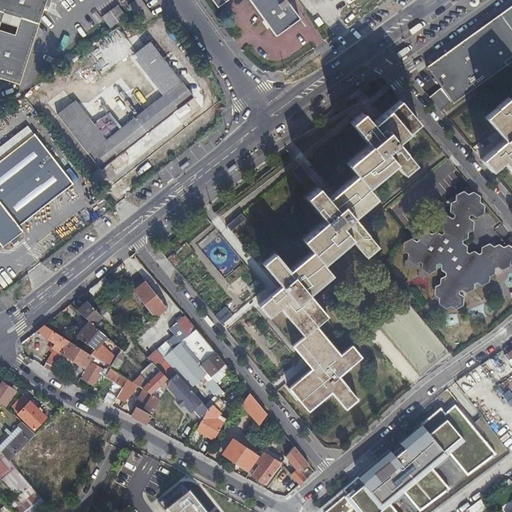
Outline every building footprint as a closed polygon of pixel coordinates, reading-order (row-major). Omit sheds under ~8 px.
[(0,0),(0,78),(18,85),(46,0),(0,0)] [(210,0),(217,9),(228,0),(248,0),(276,37),(300,19),(286,0),(210,0)] [(443,86),(441,88),(451,102),(453,101),(455,103),(511,61),(511,5),(432,63),(434,66),(430,69),(443,86)] [(58,116),(89,155),(101,171),(196,99),(183,83),(153,44),(136,56),(167,95),(105,143),(74,103),(58,116)] [(451,102),(441,88),(430,94),(441,109),(451,102)] [(511,99),(509,96),(486,116),(505,139),(483,158),(493,169),(504,160),(511,169),(511,99)] [(370,143),(348,162),(366,185),(396,160),(405,171),(415,163),(397,140),(419,122),(400,99),(373,123),(363,112),(351,122),(370,143)] [(0,244),(3,248),(11,242),(13,244),(17,241),(15,239),(24,232),(20,227),(74,185),(34,134),(33,135),(28,129),(0,149),(0,244)] [(300,164),(293,170),(303,181),(309,175),(300,164)] [(279,307),(304,336),(292,345),(312,368),(289,387),(307,410),(331,390),(345,408),(357,398),(338,376),(361,356),(352,345),(340,354),(316,326),(328,316),(309,293),(332,274),(323,263),(352,238),(366,256),(378,246),(354,216),(376,198),(366,185),(356,174),(328,198),(318,186),(307,196),(326,219),(302,238),(312,250),(289,270),(275,252),(261,263),(280,286),(258,305),(268,317),(279,307)] [(438,260),(441,262),(443,263),(443,265),(442,269),(447,273),(447,278),(442,281),(441,286),(436,289),(436,291),(436,295),(440,298),(440,303),(445,306),(447,305),(450,304),(454,307),(460,304),(460,298),(466,296),(466,294),(466,290),(471,288),(471,283),(473,282),(476,280),(480,283),(486,281),(486,276),(491,273),(496,276),(501,273),(501,268),(507,266),(507,260),(511,257),(511,251),(508,249),(503,251),(498,248),(493,251),(489,247),(484,250),(483,255),(478,258),(473,255),(468,257),(463,254),(464,248),(459,245),(460,240),(465,237),(465,231),(470,229),(470,223),(466,220),(466,214),(471,212),(476,215),(481,213),(481,207),(477,204),(477,198),(473,195),(468,197),(463,194),(458,197),(458,202),(452,205),(452,211),(456,214),(456,219),(451,222),(446,219),(441,221),(441,227),(445,230),(445,235),(440,238),(435,235),(431,237),(425,234),(421,236),(420,242),(415,244),(410,241),(405,244),(405,249),(410,253),(409,257),(408,258),(404,260),(403,266),(408,270),(413,267),(418,270),(417,276),(422,279),(425,278),(428,276),(428,271),(433,268),(434,262),(438,260)] [(242,212),(227,225),(232,230),(246,218),(242,212)] [(186,241),(166,258),(174,268),(194,251),(186,241)] [(152,314),(157,314),(166,307),(141,276),(134,282),(138,286),(135,288),(135,293),(138,296),(142,297),(148,304),(148,310),(152,314)] [(105,287),(99,280),(87,290),(93,296),(93,297),(105,287)] [(93,296),(91,298),(103,311),(105,309),(93,297),(93,296)] [(91,298),(87,302),(99,315),(103,311),(91,298)] [(92,324),(100,316),(99,315),(87,302),(86,302),(76,311),(88,321),(92,324)] [(225,306),(214,315),(221,324),(232,315),(225,306)] [(199,365),(215,351),(196,329),(184,315),(172,326),(177,332),(184,340),(172,350),(166,343),(157,351),(176,373),(190,388),(204,375),(197,367),(199,365)] [(96,350),(93,356),(110,367),(121,350),(121,349),(92,324),(88,321),(76,337),(96,350)] [(51,371),(61,354),(68,341),(43,325),(34,333),(43,338),(44,336),(55,343),(52,348),(54,349),(44,367),(51,371)] [(68,341),(61,354),(79,365),(85,369),(90,362),(93,356),(68,341)] [(121,350),(110,367),(110,368),(117,372),(124,362),(125,354),(121,350)] [(157,351),(148,359),(153,364),(160,371),(168,380),(176,373),(157,351)] [(215,351),(199,365),(210,377),(225,364),(215,351)] [(103,369),(90,362),(85,369),(82,375),(81,378),(94,385),(103,369)] [(168,380),(160,371),(153,364),(133,382),(134,383),(143,388),(151,393),(157,387),(163,392),(166,386),(168,380)] [(225,364),(210,377),(211,379),(214,382),(229,369),(225,364)] [(85,369),(79,365),(75,371),(82,375),(85,369)] [(126,378),(117,372),(110,368),(105,376),(122,386),(126,378)] [(176,373),(168,380),(166,386),(177,398),(182,403),(190,412),(193,409),(202,419),(208,409),(190,388),(176,373)] [(120,389),(116,396),(124,401),(134,383),(133,382),(126,378),(122,386),(120,389)] [(214,382),(211,379),(205,384),(212,392),(212,393),(218,399),(219,398),(224,393),(214,382)] [(15,392),(2,383),(0,386),(0,403),(5,407),(15,392)] [(113,385),(103,401),(111,406),(116,396),(120,389),(113,385)] [(151,393),(143,388),(138,398),(140,399),(131,416),(146,425),(148,421),(160,399),(151,393)] [(260,422),(266,413),(249,393),(243,402),(260,422)] [(46,418),(30,402),(24,396),(12,409),(17,414),(34,431),(46,418)] [(219,398),(218,399),(208,409),(202,419),(190,441),(197,445),(203,434),(213,440),(225,419),(216,414),(218,412),(217,412),(224,406),(221,403),(222,402),(219,398)] [(347,493),(325,511),(326,511),(395,511),(389,503),(402,492),(417,511),(448,490),(431,467),(448,454),(465,476),(494,455),(455,403),(445,411),(441,405),(405,435),(409,439),(393,452),(390,448),(343,488),(347,493)] [(38,455),(36,460),(39,461),(36,465),(34,463),(29,472),(39,477),(36,481),(52,490),(66,464),(64,464),(76,442),(79,443),(85,432),(69,423),(62,419),(57,427),(59,429),(58,432),(55,431),(52,437),(50,435),(46,443),(42,441),(36,453),(38,455)] [(0,451),(9,462),(35,434),(21,422),(0,443),(0,451)] [(246,450),(232,441),(223,455),(247,471),(256,457),(249,451),(250,450),(247,448),(246,450)] [(302,469),(308,464),(294,446),(288,454),(302,469)] [(51,511),(9,462),(0,451),(0,476),(18,497),(30,511),(51,511)] [(280,465),(263,452),(257,460),(260,463),(251,474),(266,485),(280,465)] [(291,475),(300,485),(301,483),(307,479),(298,469),(291,475)] [(204,511),(182,484),(159,503),(165,511),(204,511)] [(30,511),(18,497),(10,504),(16,511),(30,511)]
